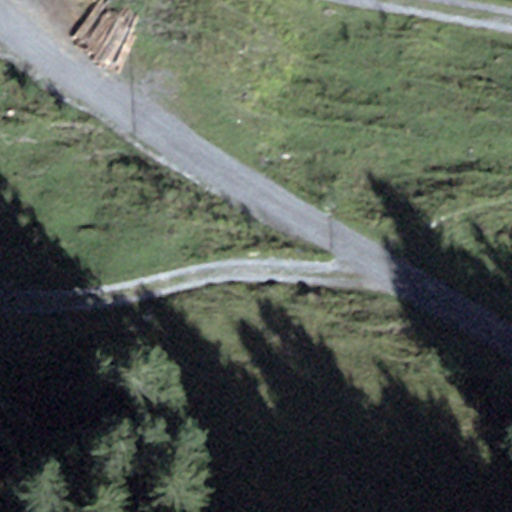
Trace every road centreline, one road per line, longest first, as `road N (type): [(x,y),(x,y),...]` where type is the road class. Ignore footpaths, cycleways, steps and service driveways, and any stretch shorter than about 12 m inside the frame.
road 1 (track): [(0,14),(179,163),(359,260),(511,358)]
road 2 (track): [(0,306),(359,260)]
road 3 (track): [(359,0),(511,23)]
